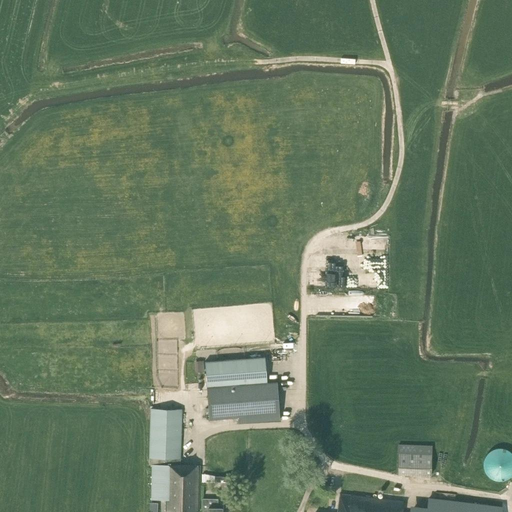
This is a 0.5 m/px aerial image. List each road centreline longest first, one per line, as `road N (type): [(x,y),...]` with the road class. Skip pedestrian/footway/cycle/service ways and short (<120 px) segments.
road 1 (track): [(301,425),(303,260),(317,236),(362,224),(381,209),(401,156),(394,80),(371,0)]
road 2 (track): [(257,62),(389,64)]
